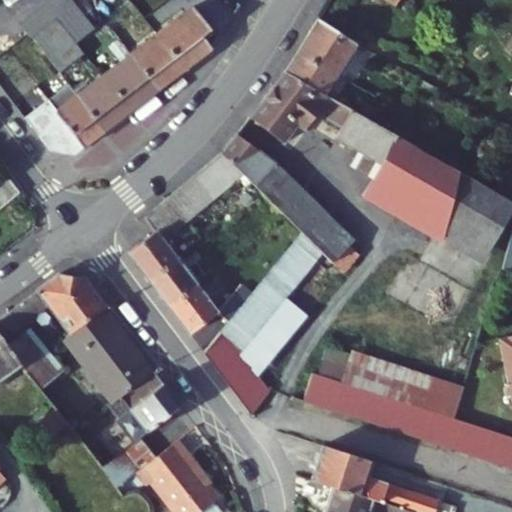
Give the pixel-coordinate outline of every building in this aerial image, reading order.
[(366,0),(394,16),(403,0),(366,0)] [(217,35),(197,10),(162,37),(190,73),(217,52),(209,42),(217,35)] [(88,58),(59,20),(35,40),(63,76),(88,58)] [(315,28),(279,81),(323,105),(355,51),(315,28)] [(136,57),(164,93),(190,73),(162,37),(136,57)] [(164,93),(136,57),(81,99),(110,136),(164,93)] [(323,105),(279,81),(247,126),(280,149),(296,130),(308,138),(321,120),(343,133),(337,142),(360,155),(353,167),(375,180),(397,144),(323,105)] [(61,115),(54,106),(31,123),(57,157),(80,159),(110,136),(81,99),(61,115)] [(354,245),(237,140),(220,163),(241,182),(303,241),(325,261),(345,280),(363,260),(351,248),(354,245)] [(397,144),(375,180),(362,201),(426,238),(471,184),(397,144)] [(193,185),(211,207),(241,182),(220,163),(193,185)] [(0,211),(21,198),(3,173),(0,175),(0,211)] [(511,207),(511,206),(471,184),(426,238),(492,266),(511,207)] [(211,207),(193,185),(167,205),(186,227),(211,207)] [(144,223),(156,238),(129,259),(152,288),(181,266),(165,245),(186,227),(167,205),(144,223)] [(511,233),(503,269),(511,270),(511,233)] [(251,304),(231,329),(224,338),(244,363),(289,306),(325,261),(303,241),(251,304)] [(202,292),(181,266),(152,288),(173,315),(202,292)] [(90,285),(63,279),(0,322),(0,339),(1,341),(17,330),(21,335),(51,313),(74,341),(109,318),(112,315),(90,285)] [(222,317),(202,292),(173,315),(192,340),(222,317)] [(239,295),(222,317),(231,329),(251,304),(239,295)] [(261,385),(310,323),(289,306),(244,363),(261,385)] [(149,364),(146,366),(109,318),(74,341),(70,346),(116,409),(158,376),(149,364)] [(10,352),(16,359),(27,374),(46,397),(67,378),(33,336),(10,352)] [(511,337),(495,341),(509,411),(511,410),(511,337)] [(244,363),(224,338),(207,359),(256,422),(273,401),(261,385),(244,363)] [(1,341),(0,339),(0,370),(16,359),(10,352),(1,341)] [(392,404),(458,425),(467,393),(330,349),(320,382),(392,404)] [(12,387),(66,454),(81,442),(46,397),(27,374),(12,387)] [(143,443),(184,412),(158,376),(116,409),(113,411),(139,446),(143,443)] [(306,406),(383,431),(392,404),(320,382),(314,380),(306,406)] [(458,425),(392,404),(383,431),(458,455),(467,427),(458,425)] [(458,455),(511,472),(511,441),(467,427),(458,455)] [(139,478),(158,463),(143,443),(139,446),(104,472),(121,492),(131,484),(139,478)] [(189,460),(180,446),(158,463),(139,478),(148,491),(153,488),(169,511),(215,511),(213,509),(218,505),(187,462),(189,460)] [(324,452),(312,485),(334,491),(398,511),(403,511),(409,495),(367,482),(371,468),(324,452)] [(0,508),(19,493),(0,471),(0,508)] [(139,496),(131,484),(121,492),(128,501),(139,496)] [(398,511),(334,491),(326,511),(398,511)] [(435,511),(438,505),(409,495),(403,511),(435,511)]
